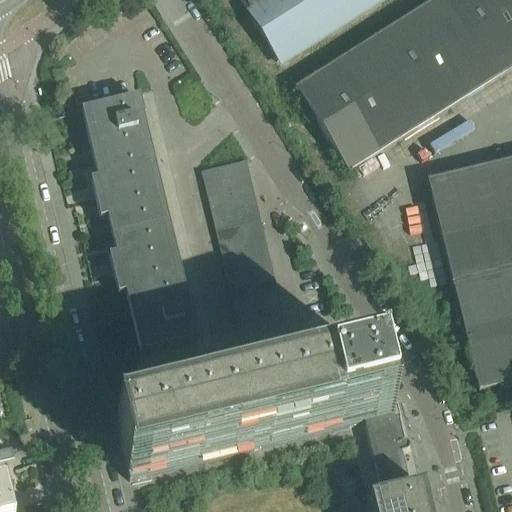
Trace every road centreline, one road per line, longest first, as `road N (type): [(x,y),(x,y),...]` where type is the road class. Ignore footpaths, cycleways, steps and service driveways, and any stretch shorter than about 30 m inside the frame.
road 1 (residential): [(459,511),(435,415),(315,220),(232,110)]
road 2 (residential): [(105,511),(0,71)]
road 3 (residential): [(0,204),(76,511)]
road 4 (residential): [(179,168),(221,338)]
road 5 (residential): [(232,110),(170,0)]
